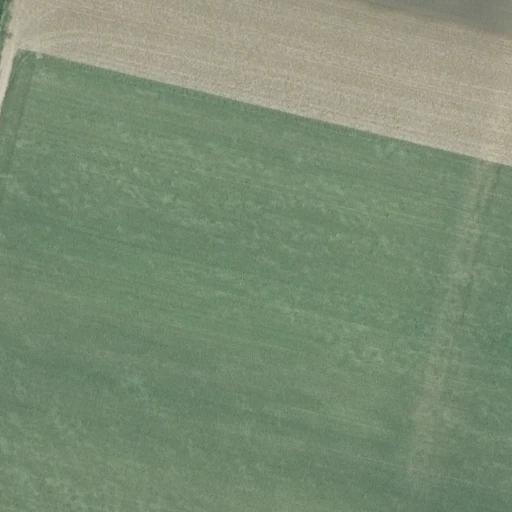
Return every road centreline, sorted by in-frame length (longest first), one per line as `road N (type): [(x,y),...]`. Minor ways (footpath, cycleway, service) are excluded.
road 1 (track): [(394,511),(511,29)]
road 2 (track): [(511,163),(427,511)]
